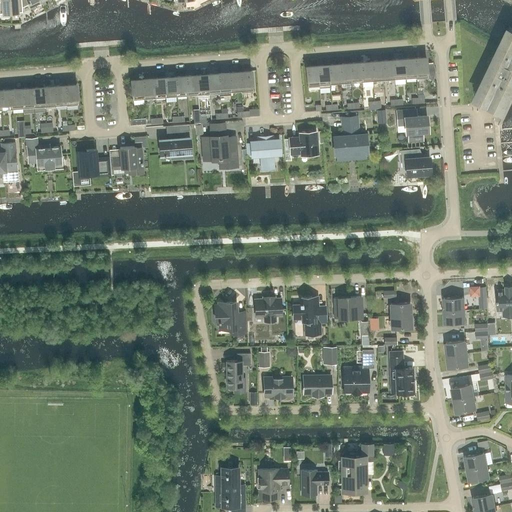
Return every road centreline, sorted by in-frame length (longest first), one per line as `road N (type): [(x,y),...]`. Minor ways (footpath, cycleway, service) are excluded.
road 1 (residential): [(438,407),(218,410),(196,295),(206,285),(426,275)]
road 2 (residential): [(426,275),(425,245),(453,218),(440,44)]
road 3 (residential): [(275,511),(458,506)]
road 4 (residential): [(440,44),(295,55)]
road 5 (residential): [(260,56),(117,67)]
road 6 (residential): [(438,407),(426,275)]
